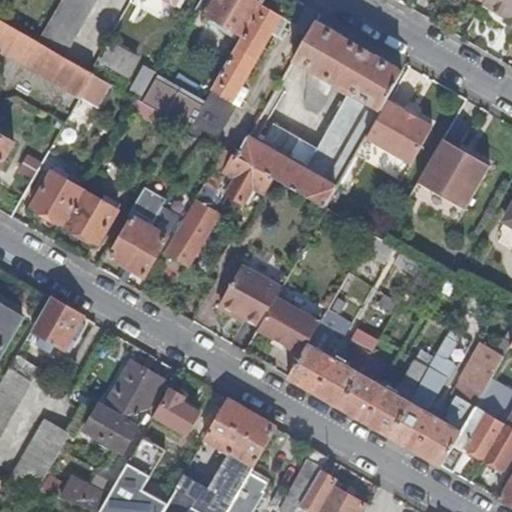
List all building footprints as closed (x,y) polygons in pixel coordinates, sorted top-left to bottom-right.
[(65,0),(40,43),(65,58),(98,0),(65,0)] [(246,38),(264,7),(266,2),(265,0),(218,0),(209,17),(246,38)] [(412,0),(408,8),(413,10),(418,2),(413,0),(412,0)] [(511,20),(511,0),(488,0),(487,3),(486,5),(510,19),(511,20)] [(282,17),(264,7),(246,38),(205,107),(192,131),(205,138),(215,144),(237,106),(233,103),(282,17)] [(40,43),(0,20),(0,50),(84,99),(97,76),(92,73),(65,58),(40,43)] [(366,138),(388,101),(403,75),(316,25),(295,62),(310,70),(340,87),(352,94),(319,150),(275,125),(265,142),(309,167),(306,172),(249,139),(239,158),(274,178),(278,181),(325,208),(366,138)] [(103,63),(130,79),(139,63),(112,48),(103,63)] [(146,67),(133,89),(145,96),(158,74),(146,67)] [(322,119),(340,87),(310,70),(306,110),(322,119)] [(100,109),(114,86),(97,76),(84,99),(100,109)] [(157,80),(144,103),(183,126),(192,131),(205,107),(157,80)] [(402,109),(388,101),(366,138),(413,166),(436,129),(416,117),(402,109)] [(405,104),(402,109),(416,117),(419,112),(405,104)] [(0,185),(1,185),(0,184),(0,174),(16,145),(0,135),(0,185)] [(493,169),(445,141),(421,184),(468,211),(493,169)] [(265,193),(274,178),(239,158),(237,156),(226,150),(221,161),(231,167),(228,172),(238,178),(228,195),(245,204),(255,187),(265,193)] [(17,170),(29,176),(38,160),(26,153),(17,170)] [(34,207),(68,227),(87,193),(54,174),(34,207)] [(120,212),(87,193),(68,227),(100,245),(120,212)] [(199,203),(169,254),(190,267),(221,216),(199,203)] [(181,220),(164,210),(153,229),(130,268),(134,270),(147,278),(181,220)] [(114,258),(130,268),(153,229),(136,220),(114,258)] [(386,243),(373,235),(363,252),(385,265),(395,248),(386,243)] [(417,277),(424,265),(404,253),(397,266),(417,277)] [(262,328),(279,298),(284,290),(245,267),(223,305),(262,328)] [(129,279),(134,270),(130,268),(122,282),(138,291),(141,286),(129,279)] [(323,323),(279,298),(262,328),(259,332),(303,357),(323,323)] [(54,300),(35,332),(48,340),(45,344),(47,345),(52,348),(53,348),(56,344),(68,351),(73,341),(82,326),(86,318),(54,300)] [(0,306),(0,362),(25,320),(1,306),(0,306)] [(444,468),(458,444),(463,436),(444,425),(440,423),(443,418),(433,413),(430,418),(426,416),(455,366),(446,361),(461,337),(452,332),(410,406),(389,394),(392,389),(383,384),(380,388),(359,377),(379,342),(359,331),(352,344),(358,347),(351,365),(346,362),(343,367),(339,365),(342,360),(334,355),(331,360),(326,357),(338,335),(344,339),(352,326),(329,313),(323,323),(303,357),(290,379),(444,468)] [(86,329),(82,326),(73,341),(78,343),(86,329)] [(52,348),(47,345),(42,353),(47,356),(52,348)] [(471,423),(494,382),(500,372),(475,358),(453,396),(457,398),(449,411),(471,423)] [(0,442),(41,372),(19,359),(0,391),(0,442)] [(87,433),(124,454),(166,383),(135,364),(108,411),(102,408),(87,433)] [(463,436),(458,444),(469,451),(486,461),(511,416),(511,392),(494,382),(471,423),(463,436)] [(187,400),(173,391),(157,419),(188,438),(202,414),(185,404),(187,400)] [(278,429),(231,402),(208,442),(234,456),(213,492),(187,477),(182,487),(170,507),(166,511),(230,511),(252,475),(255,469),(278,429)] [(511,460),(511,416),(486,461),(505,472),(511,460)] [(72,435),(47,422),(13,483),(39,492),(72,435)] [(166,453),(144,441),(119,485),(103,511),(166,511),(170,507),(144,492),(165,455),(173,459),(178,451),(170,446),(166,453)] [(444,468),(455,474),(469,451),(458,444),(444,468)] [(299,511),(322,473),(330,459),(316,451),(283,511),(299,511)] [(364,511),(367,507),(334,488),(337,482),(322,473),(299,511),(364,511)] [(270,485),(252,475),(230,511),(256,511),(267,494),(265,493),(270,485)] [(93,511),(103,511),(119,485),(102,476),(96,488),(76,480),(64,501),(93,511)] [(511,506),(511,479),(500,500),(511,506)] [(39,492),(36,504),(51,509),(54,497),(39,492)]
